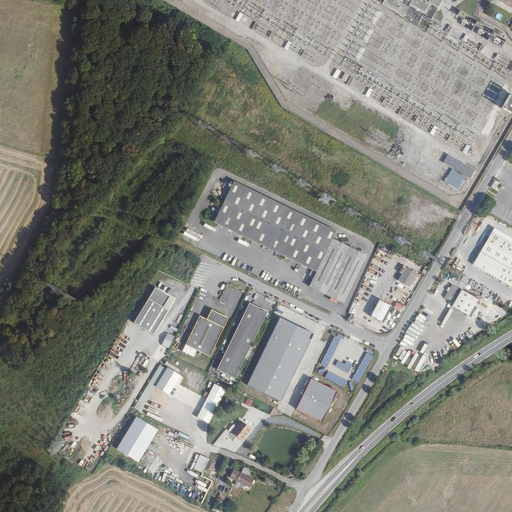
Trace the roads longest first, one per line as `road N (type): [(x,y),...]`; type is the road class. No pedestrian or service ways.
road 1 (unknown): [(288,408),(333,310),(274,267),(191,230),(208,187)]
road 2 (tertiary): [(511,136),(390,348)]
road 3 (secondary): [(511,335),(418,398),(351,457)]
road 4 (secondary): [(390,348),(291,511)]
